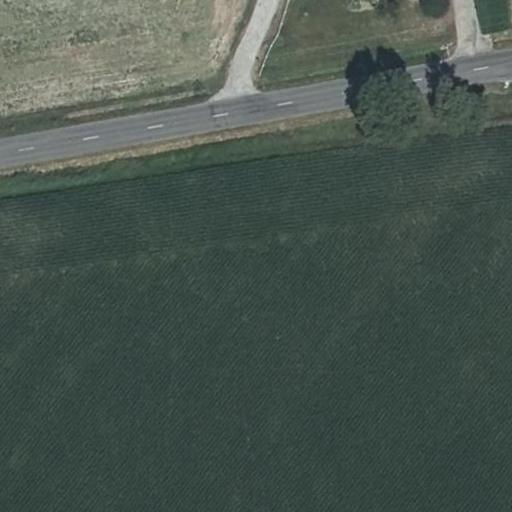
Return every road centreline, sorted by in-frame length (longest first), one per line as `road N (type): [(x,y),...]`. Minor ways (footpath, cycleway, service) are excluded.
road 1 (tertiary): [(0,162),(511,71)]
road 2 (track): [(238,121),(271,0)]
